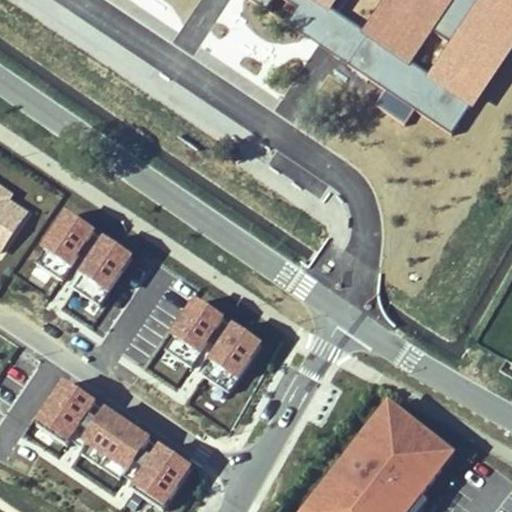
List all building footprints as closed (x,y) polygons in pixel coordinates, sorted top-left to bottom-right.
[(0,261),(2,263),(35,215),(0,191),(0,261)] [(103,235),(69,212),(39,258),(72,280),(103,235)] [(140,265),(107,242),(76,286),(109,309),(140,265)] [(233,328),(199,305),(169,350),(203,373),(233,328)] [(270,358),(238,335),(206,379),(239,402),(270,358)] [(99,401),(64,380),(36,426),(70,447),(99,401)] [(386,408),(304,511),(421,511),(461,464),(386,408)] [(155,443),(106,413),(82,450),(131,481),(155,443)] [(196,469),(162,450),(139,493),(173,511),(196,469)]
